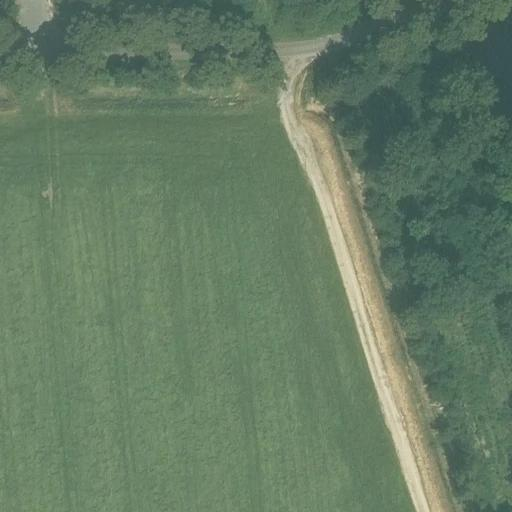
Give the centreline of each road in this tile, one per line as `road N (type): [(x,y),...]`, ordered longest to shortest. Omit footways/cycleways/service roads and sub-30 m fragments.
road 1 (track): [(309,59),(289,81),(286,114),(420,511)]
road 2 (unclassified): [(0,55),(309,59),(437,0)]
